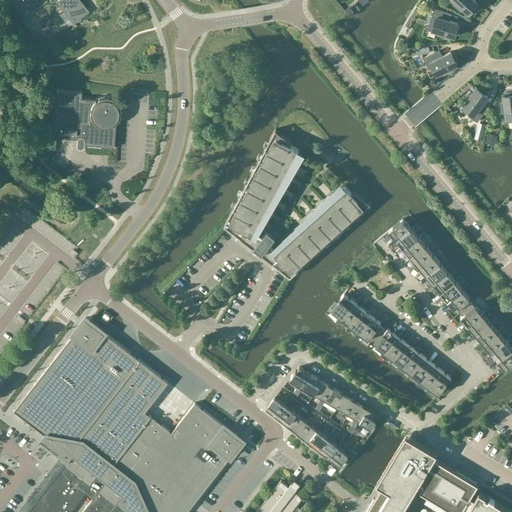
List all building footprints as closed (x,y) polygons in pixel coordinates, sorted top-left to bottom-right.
[(17,0),(15,3),(26,17),(46,0),(57,0),(75,22),(89,11),(80,0),(17,0)] [(453,4),(460,11),(463,8),(468,13),(470,11),(472,13),(477,6),(475,5),(477,3),(474,0),(453,0),(455,2),(453,4)] [(345,11),(350,17),(353,14),(348,8),(345,11)] [(436,35),(446,38),(447,35),(454,37),(454,34),(457,35),(459,27),(457,26),(458,23),(446,20),(448,13),(434,9),(428,29),(437,32),(436,35)] [(42,35),(37,39),(45,50),(46,40),(42,35)] [(46,40),(45,50),(46,49),(56,41),(52,36),(46,40)] [(429,69),(434,66),(438,74),(442,72),(443,75),(452,71),(450,68),(457,65),(455,62),(458,61),(454,53),(452,54),(450,52),(439,57),(436,51),(423,58),(429,69)] [(411,58),(412,67),(419,66),(417,57),(411,58)] [(476,88),(472,94),(469,92),(464,99),(466,101),(460,110),(477,122),(486,110),(480,106),(488,96),(485,94),(487,92),(480,87),(478,89),(476,88)] [(115,125),(117,123),(118,122),(120,119),(121,117),(122,114),(122,112),(122,109),(121,107),(120,105),(119,103),(118,101),(116,99),(114,98),(111,97),(109,96),(106,96),(103,96),(101,97),(98,98),(96,99),(82,98),(82,92),(58,90),(56,113),(55,114),(54,114),(54,115),(53,116),(53,117),(52,118),(52,119),(52,120),(52,121),(53,122),(54,123),(55,124),(54,137),(62,138),(62,137),(69,137),(70,126),(77,127),(78,114),(90,115),(91,117),(92,119),(94,122),(95,123),(98,125),(100,126),(102,127),(105,127),(107,127),(110,127),(112,126),(115,125)] [(504,103),(501,103),(502,113),(505,112),(506,122),(511,121),(511,92),(506,93),(506,95),(503,96),(504,103)] [(115,148),(117,123),(115,125),(112,126),(110,127),(107,127),(105,127),(102,127),(100,126),(98,125),(95,123),(94,122),(92,119),(91,117),(90,115),(78,114),(77,127),(70,126),(69,137),(69,138),(77,139),(77,145),(80,147),(81,147),(85,145),(85,144),(90,145),(90,146),(97,146),(97,145),(102,146),(101,147),(115,148)] [(261,239),(254,235),(300,150),(273,136),(225,225),(254,248),(255,247),(263,253),(262,254),(291,277),(367,209),(347,187),(275,251),(269,245),(277,236),(269,230),(261,239)] [(496,138),(488,136),(486,143),(494,146),(496,138)] [(48,148),(47,150),(55,150),(56,141),(48,140),(48,148)] [(397,241),(412,229),(403,218),(388,231),(397,241)] [(404,250),(419,237),(412,229),(397,241),(401,247),(404,250)] [(427,246),(422,240),(419,237),(404,250),(411,259),(427,246)] [(418,268),(434,255),(427,246),(411,259),(418,268)] [(426,276),(441,263),(434,255),(418,268),(426,276)] [(433,285),(448,272),(441,263),(426,276),(430,281),(432,284),(433,285)] [(440,294),(456,281),(448,272),(433,285),(440,294)] [(448,302),(463,290),(456,281),(440,294),(448,302)] [(460,313),(472,304),(468,299),(470,298),(463,290),(448,302),(455,311),(457,309),(460,313)] [(354,301),(344,294),(332,309),(342,317),(354,301)] [(351,324),(363,308),(354,301),(342,317),(351,324)] [(469,327),(484,314),(476,304),(474,306),(472,304),(460,313),(462,316),(460,317),(469,327)] [(360,331),(372,316),(371,315),(368,313),(363,308),(351,324),(360,331)] [(476,336),(491,323),(484,314),(469,327),(476,336)] [(381,322),(377,320),(372,316),(360,331),(368,338),(370,336),(374,339),(383,328),(379,324),(381,322)] [(86,318),(12,409),(47,436),(43,441),(67,460),(72,455),(106,482),(123,495),(124,496),(119,501),(133,511),(143,511),(144,511),(188,511),(243,440),(195,403),(172,433),(144,411),(168,381),(86,318)] [(483,345),(499,332),(491,323),(476,336),(483,345)] [(385,351),(398,335),(396,335),(388,328),(386,330),(383,328),(374,339),(377,341),(375,343),(385,351)] [(491,353),(506,341),(499,332),(483,345),(491,353)] [(394,358),(407,342),(399,337),(398,335),(385,351),(394,358)] [(407,342),(394,358),(403,365),(416,350),(415,349),(409,345),(412,341),(409,339),(407,342)] [(498,362),(511,350),(511,347),(506,341),(491,353),(498,362)] [(412,372),(424,357),(418,351),(416,350),(403,365),(412,372)] [(505,370),(511,364),(511,350),(498,362),(505,370)] [(421,379),(433,364),(424,357),(412,372),(421,379)] [(430,386),(442,371),(433,364),(421,379),(430,386)] [(304,387),(312,374),(299,367),(296,371),(296,370),(289,378),(290,379),(304,387)] [(430,386),(439,393),(451,377),(442,371),(430,386)] [(315,394),(323,381),(312,374),(304,387),(315,394)] [(323,381),(315,394),(326,401),(334,388),(323,381)] [(334,388),(326,401),(333,404),(330,409),(335,411),(337,407),(338,407),(345,395),(334,388)] [(349,414),(357,401),(345,395),(338,407),(349,414)] [(286,405),(275,397),(275,396),(266,408),(277,417),(286,405)] [(360,421),(368,408),(357,401),(349,414),(360,421)] [(287,425),(297,413),(286,405),(277,417),(287,425)] [(368,408),(360,421),(371,428),(379,415),(368,408)] [(298,433),(307,422),(297,413),(287,425),(298,433)] [(307,422),(298,433),(308,441),(317,430),(311,424),(314,420),(310,418),(307,422)] [(319,450),(328,438),(317,430),(308,441),(319,450)] [(328,438),(319,450),(329,458),(338,446),(332,441),(336,436),(332,433),(328,438)] [(382,486),(366,511),(400,511),(419,482),(423,485),(419,491),(454,511),(460,511),(478,484),(433,457),(436,453),(406,435),(377,483),(382,486)] [(329,458),(339,466),(348,454),(338,446),(329,458)] [(67,460),(38,498),(56,511),(70,511),(85,492),(93,498),(106,482),(72,455),(67,460)] [(297,506),(303,498),(295,491),(297,488),(291,484),(289,487),(281,480),(256,511),(270,511),(273,509),(277,511),(300,511),(303,510),(297,506)] [(93,498),(86,507),(92,511),(110,511),(123,495),(106,482),(93,498)] [(511,511),(479,492),(466,511),(511,511)] [(39,511),(56,511),(57,511),(39,498),(32,507),(39,511)]
